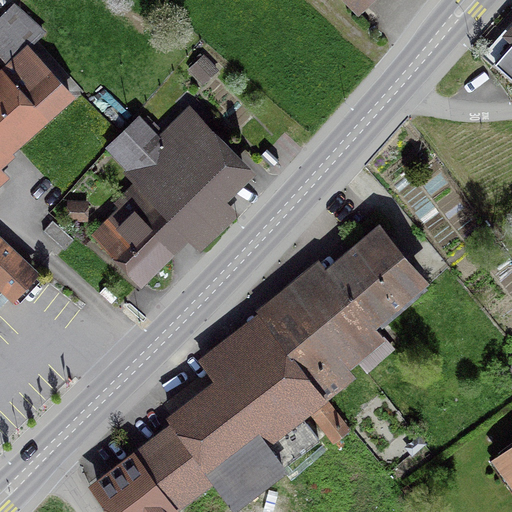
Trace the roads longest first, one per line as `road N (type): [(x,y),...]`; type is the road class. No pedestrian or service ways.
road 1 (primary): [(47,450),(397,85)]
road 2 (residential): [(397,85),(441,107),(511,110)]
